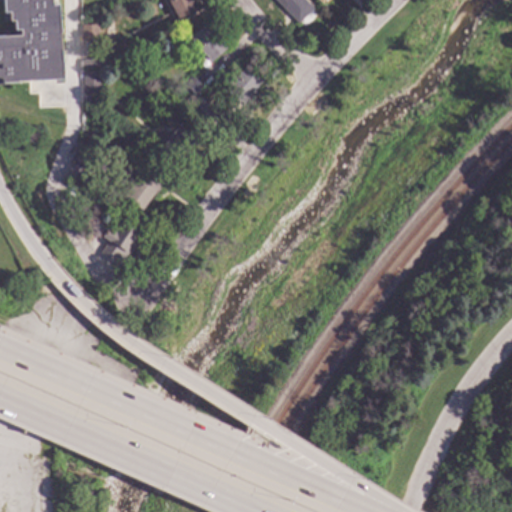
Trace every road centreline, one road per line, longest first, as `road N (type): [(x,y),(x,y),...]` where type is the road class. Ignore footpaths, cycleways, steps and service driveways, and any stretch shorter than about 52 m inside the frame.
road 1 (residential): [(390,0),(290,101),(169,282),(154,299),(142,299)]
road 2 (motorway): [(268,511),(0,389)]
road 3 (motorway): [(0,426),(190,511)]
road 4 (tertiary): [(511,334),(455,408),(409,505)]
